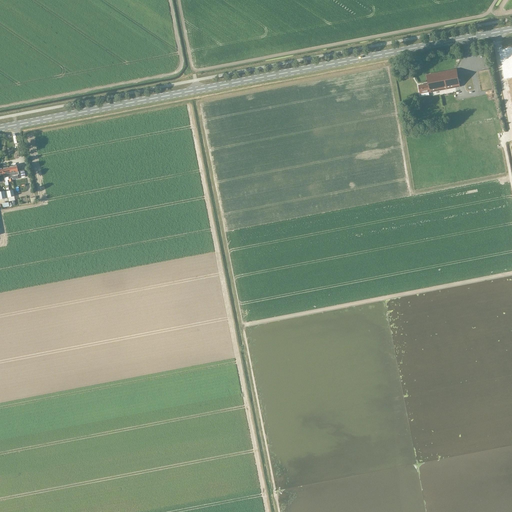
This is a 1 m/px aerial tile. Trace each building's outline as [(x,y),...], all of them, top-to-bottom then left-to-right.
[(429,93),(460,87),(457,70),(427,75),(428,84),(419,86),(420,94),(429,92),(429,93)] [(483,96),(453,101),(455,111),(472,108),(471,104),(484,102),(483,96)] [(468,111),(473,137),(490,135),(485,108),(468,111)] [(11,176),(12,176),(19,175),(18,171),(17,165),(9,167),(11,176)] [(9,167),(2,168),(3,175),(4,178),(8,177),(9,179),(12,179),(12,176),(11,176),(9,167)]
